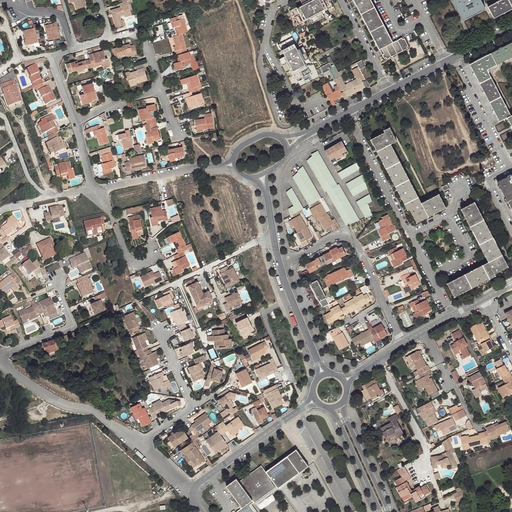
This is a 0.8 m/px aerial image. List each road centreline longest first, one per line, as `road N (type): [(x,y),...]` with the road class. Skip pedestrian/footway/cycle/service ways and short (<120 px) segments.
road 1 (residential): [(0,364),(51,398),(99,412),(138,445)]
road 2 (residential): [(280,267),(347,237),(383,302)]
road 3 (unclassified): [(306,404),(188,490)]
road 4 (residential): [(63,268),(58,292),(69,328),(0,359)]
road 5 (residential): [(157,291),(274,238)]
road 6 (residential): [(300,109),(266,45),(275,4),(284,0)]
road 7 (residential): [(422,468),(426,448),(378,357)]
road 8 (residential): [(511,167),(457,58)]
road 9 (tertiary): [(388,511),(343,401)]
